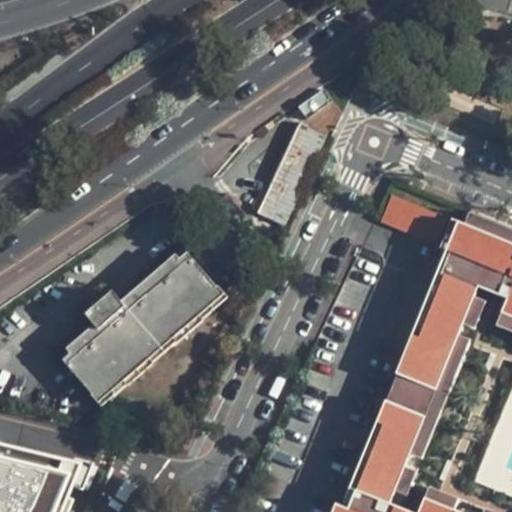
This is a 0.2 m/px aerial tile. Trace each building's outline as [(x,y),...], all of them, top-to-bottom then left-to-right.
[(284,226),(326,137),(303,125),(260,214),(284,226)] [(448,217),(393,197),(383,222),(436,243),(448,217)] [(511,232),(469,215),(464,227),(511,246),(511,232)] [(511,246),(464,227),(452,222),(440,251),(446,253),(396,376),(397,377),(377,427),(383,429),(348,511),(344,511),(340,510),(335,508),(333,511),(447,511),(424,503),(420,511),(398,511),(389,508),(395,496),(404,471),(410,458),(458,339),(462,329),(474,301),(478,290),(498,298),(498,300),(506,303),(501,317),(511,321),(511,246)] [(189,254),(68,358),(101,400),(224,293),(189,254)] [(114,292),(87,314),(96,325),(123,303),(114,292)] [(474,301),(462,329),(474,333),(485,306),(474,301)] [(511,321),(501,317),(496,330),(511,336),(511,321)] [(458,339),(410,458),(422,463),(470,344),(458,339)] [(340,510),(344,511),(348,511),(383,429),(377,427),(373,436),(371,435),(340,510)] [(0,511),(54,511),(74,467),(0,451),(0,511)] [(404,471),(395,496),(406,500),(416,476),(404,471)] [(429,491),(424,503),(447,511),(454,511),(458,503),(429,491)]
